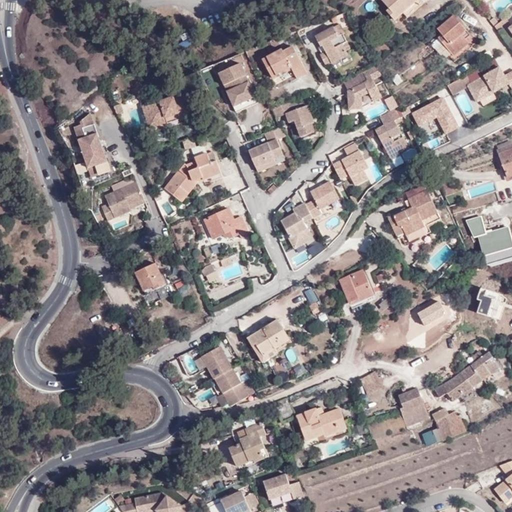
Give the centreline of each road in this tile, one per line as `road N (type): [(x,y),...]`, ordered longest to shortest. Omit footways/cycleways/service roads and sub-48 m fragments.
road 1 (tertiary): [(4,43),(71,246),(66,280),(32,327),(24,355),(49,380),(148,376)]
road 2 (residential): [(288,281),(323,260),(393,176),(511,115)]
road 3 (residential): [(172,413),(249,407),(348,365)]
road 4 (residential): [(148,376),(156,361),(288,281)]
road 5 (tertiary): [(172,413),(153,435),(65,460),(32,481)]
road 6 (residential): [(260,209),(330,142),(335,113)]
